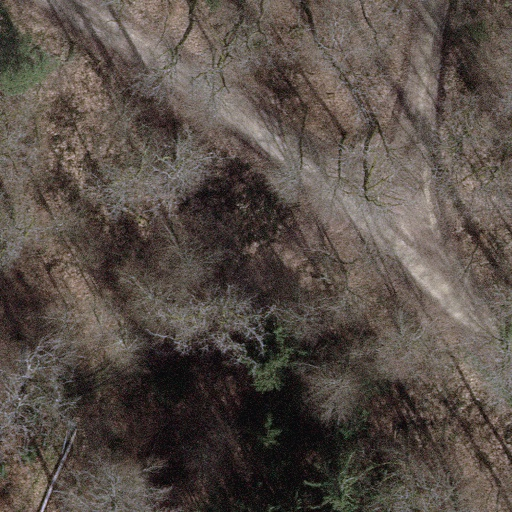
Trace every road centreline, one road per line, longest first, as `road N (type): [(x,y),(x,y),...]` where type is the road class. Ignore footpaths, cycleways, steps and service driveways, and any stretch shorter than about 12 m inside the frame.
road 1 (track): [(70,0),(116,21),(511,355)]
road 2 (track): [(443,292),(420,148),(434,0)]
